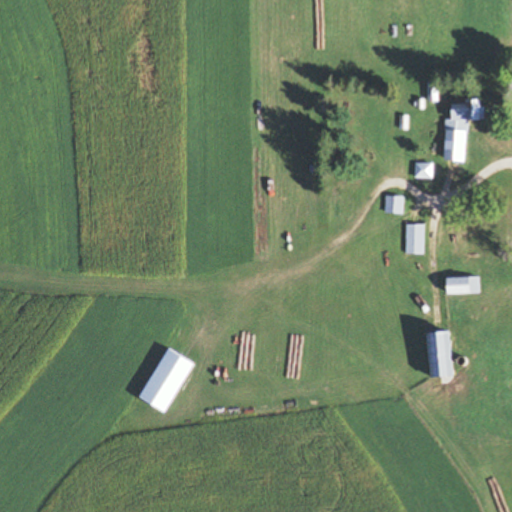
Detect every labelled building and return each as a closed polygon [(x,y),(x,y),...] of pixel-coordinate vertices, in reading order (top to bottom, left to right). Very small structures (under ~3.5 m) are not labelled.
[(448,121),(447,161),(472,162),(473,121),(488,121),(488,105),(458,104),(458,121),(448,121)] [(437,164),(418,164),(418,179),(437,179),(437,164)] [(407,215),(407,197),(387,197),(387,215),(407,215)] [(408,225),(408,254),(428,254),(428,225),(408,225)] [(482,278),(452,278),(452,295),(482,295),(482,278)] [(436,334),(437,379),(462,379),(461,334),(436,334)]
